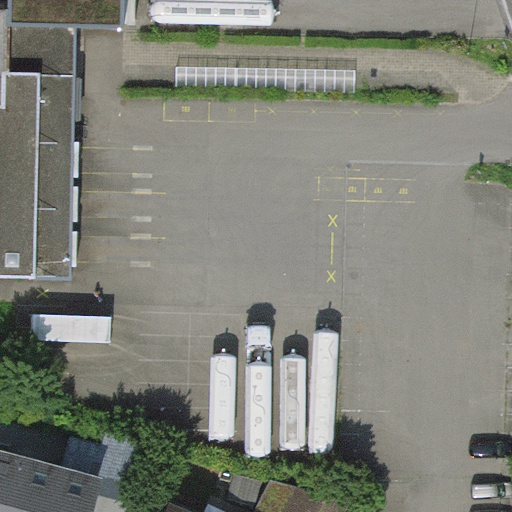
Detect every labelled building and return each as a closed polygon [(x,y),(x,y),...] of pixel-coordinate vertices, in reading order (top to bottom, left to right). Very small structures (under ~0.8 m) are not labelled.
[(0,0),(0,70),(8,70),(9,0),(0,0)] [(9,0),(8,70),(47,71),(83,71),(123,73),(123,54),(124,0),(9,0)] [(0,252),(5,253),(8,70),(0,70),(0,252)] [(8,70),(5,253),(5,280),(46,280),(79,281),(79,267),(83,71),(47,71),(8,70)] [(105,511),(114,480),(0,448),(0,511),(105,511)] [(344,511),(346,505),(273,485),(265,511),(344,511)]
